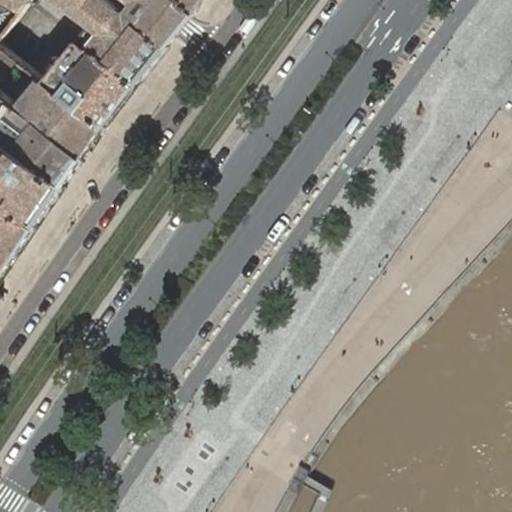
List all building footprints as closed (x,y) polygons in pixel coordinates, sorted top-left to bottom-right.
[(0,0),(0,29),(5,33),(23,8),(11,0),(0,0)] [(11,0),(23,8),(28,0),(30,0),(33,1),(33,0),(62,0),(104,31),(93,46),(98,49),(140,80),(140,81),(169,44),(114,0),(11,0)] [(114,0),(169,44),(176,37),(134,3),(133,3),(133,2),(132,2),(131,2),(130,1),(129,1),(128,1),(127,1),(127,2),(126,2),(125,2),(125,3),(124,3),(123,3),(123,4),(117,0),(114,0)] [(134,3),(176,37),(178,33),(187,23),(192,15),(195,13),(180,0),(117,0),(123,4),(123,3),(124,3),(125,3),(125,2),(126,2),(127,2),(127,1),(128,1),(129,1),(130,1),(131,2),(132,2),(133,2),(133,3),(134,3)] [(180,0),(195,13),(196,11),(183,0),(180,0)] [(183,0),(196,11),(204,0),(183,0)] [(0,87),(8,94),(39,119),(87,155),(106,124),(64,92),(56,85),(31,66),(0,40),(0,87)] [(106,124),(140,80),(98,49),(64,92),(106,124)] [(67,183),(87,155),(39,119),(8,94),(0,87),(0,132),(18,146),(67,183)] [(0,200),(40,223),(67,183),(18,146),(0,132),(0,200)] [(0,239),(20,252),(40,223),(0,200),(0,239)] [(0,281),(20,252),(0,239),(0,281)]
